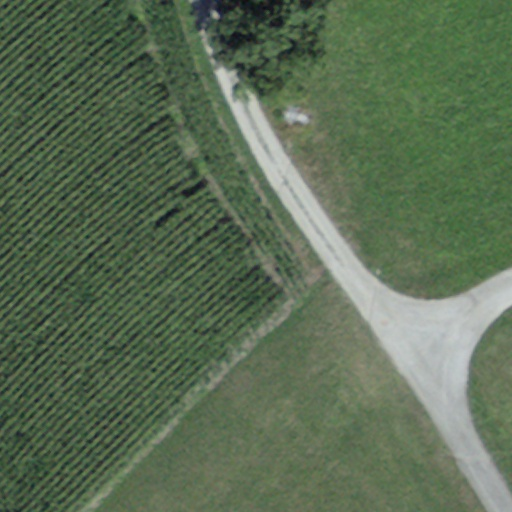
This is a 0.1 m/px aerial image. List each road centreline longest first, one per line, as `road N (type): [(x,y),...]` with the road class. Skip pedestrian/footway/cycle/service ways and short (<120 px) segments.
road 1 (track): [(201,0),(225,79),(293,194),(413,362)]
road 2 (track): [(505,511),(413,362)]
road 3 (track): [(413,362),(511,290)]
